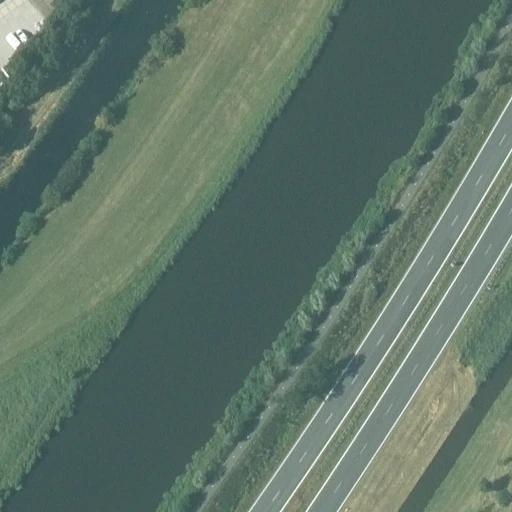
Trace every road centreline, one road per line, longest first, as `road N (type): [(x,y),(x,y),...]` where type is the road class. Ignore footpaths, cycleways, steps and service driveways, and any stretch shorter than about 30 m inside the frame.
road 1 (primary): [(511,123),(399,313),(264,511)]
road 2 (primary): [(319,511),(511,206)]
